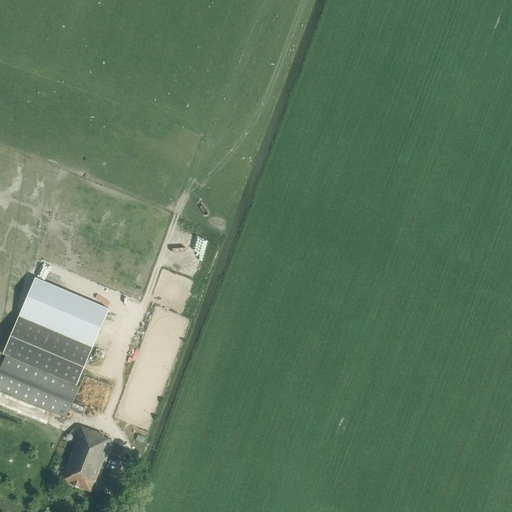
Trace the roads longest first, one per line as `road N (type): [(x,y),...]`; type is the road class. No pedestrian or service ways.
road 1 (track): [(108,426),(177,214),(242,165),(306,0)]
road 2 (track): [(0,399),(53,420),(110,427),(126,453),(121,482)]
